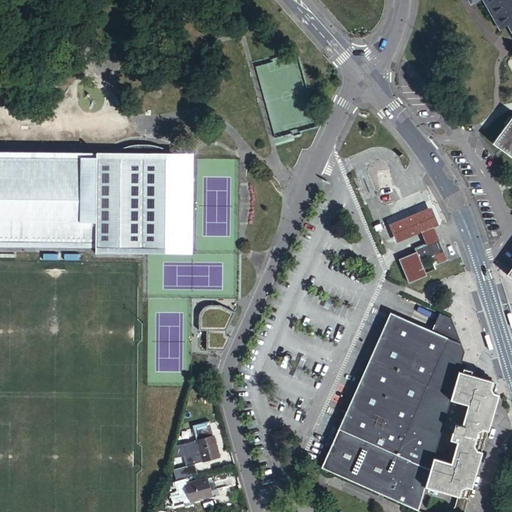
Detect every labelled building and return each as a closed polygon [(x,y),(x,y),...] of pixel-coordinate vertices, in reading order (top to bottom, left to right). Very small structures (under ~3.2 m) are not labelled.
[(511,0),(469,0),(472,4),(480,0),(485,0),(503,31),(510,27),(511,30),(511,0)] [(511,113),(492,139),(511,154),(511,259),(503,271),(511,277),(511,113)] [(114,154),(162,155),(162,146),(155,144),(147,142),(141,142),(135,142),(129,142),(114,147),(114,154)] [(184,155),(162,155),(114,154),(0,154),(0,240),(91,241),(91,246),(184,246),(184,155)] [(422,230),(427,242),(439,237),(433,225),(439,222),(430,204),(390,222),(398,241),(422,230)] [(439,237),(427,242),(416,247),(417,250),(400,257),(410,280),(427,272),(421,259),(435,253),(436,256),(432,258),(434,263),(448,257),(439,237)] [(439,334),(432,332),(390,313),(346,413),(339,409),(335,419),(342,422),(339,429),(428,473),(460,372),(465,358),(451,320),(446,318),(439,334)] [(446,318),(439,315),(436,321),(432,332),(439,334),(446,318)] [(464,374),(460,372),(428,473),(423,487),(428,489),(428,492),(435,495),(437,491),(457,498),(465,501),(478,456),(497,396),(490,393),(493,384),(470,376),(471,373),(465,371),(464,374)] [(197,428),(200,440),(214,436),(211,424),(197,428)] [(428,473),(339,429),(322,468),(415,511),(423,487),(428,473)] [(220,457),(214,436),(200,440),(183,444),(188,466),(194,464),(220,457)] [(183,479),(197,475),(194,464),(188,466),(173,470),(176,481),(183,479)] [(176,481),(173,482),(176,492),(169,494),(173,506),(211,495),(206,478),(185,484),(183,479),(176,481)] [(423,487),(415,511),(447,511),(454,506),(457,498),(437,491),(435,495),(428,492),(428,489),(423,487)] [(463,505),(465,501),(457,498),(454,506),(447,511),(415,511),(461,511),(462,511),(463,505)]
